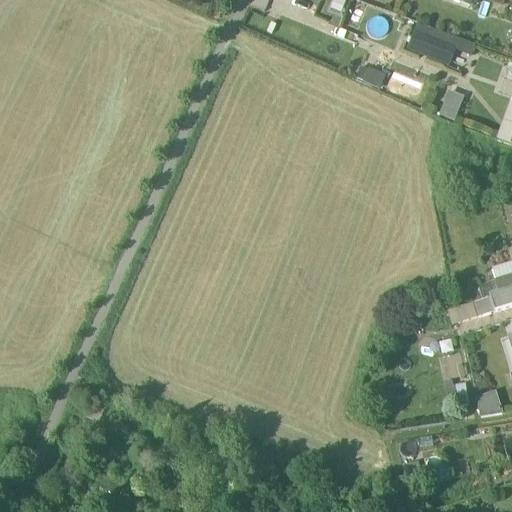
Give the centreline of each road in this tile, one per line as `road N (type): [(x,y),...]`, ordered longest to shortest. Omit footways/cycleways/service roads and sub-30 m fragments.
road 1 (track): [(14,511),(241,0)]
road 2 (track): [(388,437),(511,417)]
